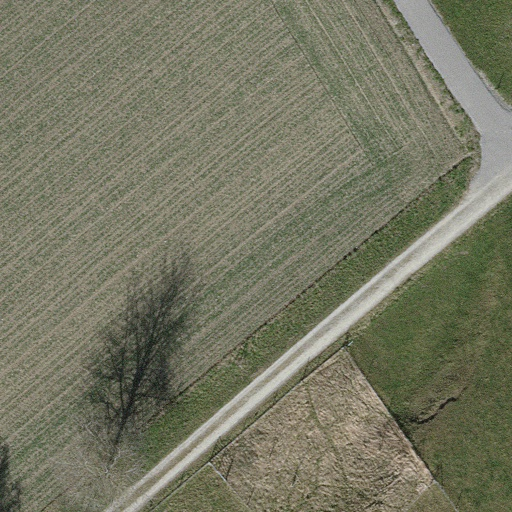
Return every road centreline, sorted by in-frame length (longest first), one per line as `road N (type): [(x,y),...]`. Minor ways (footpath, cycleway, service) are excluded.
road 1 (track): [(511,174),(121,511)]
road 2 (track): [(511,122),(460,71),(415,0)]
